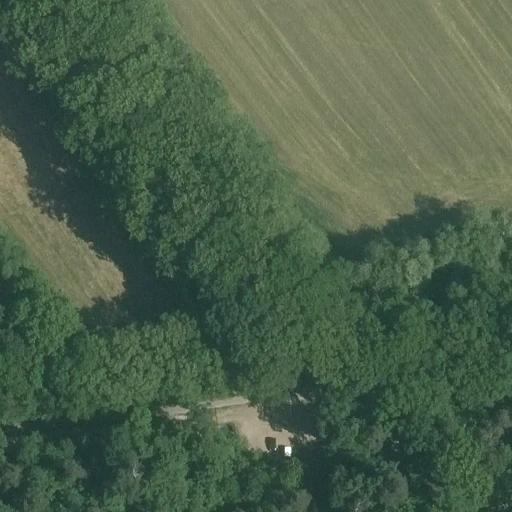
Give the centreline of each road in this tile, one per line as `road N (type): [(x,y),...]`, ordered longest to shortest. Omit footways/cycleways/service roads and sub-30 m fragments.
road 1 (unclassified): [(355,403),(289,338),(54,0)]
road 2 (track): [(355,403),(0,443)]
road 3 (unclassified): [(485,511),(355,403)]
road 4 (unclassified): [(355,403),(511,363)]
